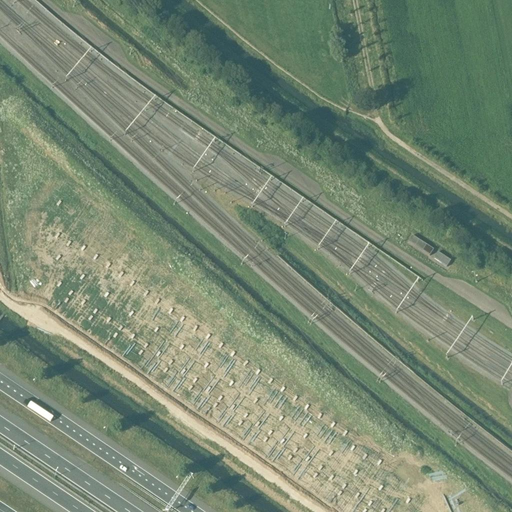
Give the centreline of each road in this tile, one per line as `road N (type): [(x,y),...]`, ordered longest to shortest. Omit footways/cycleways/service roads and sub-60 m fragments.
road 1 (motorway): [(184,511),(0,385)]
road 2 (track): [(377,120),(511,217)]
road 3 (motorway): [(129,511),(0,425)]
road 4 (track): [(354,0),(377,120)]
